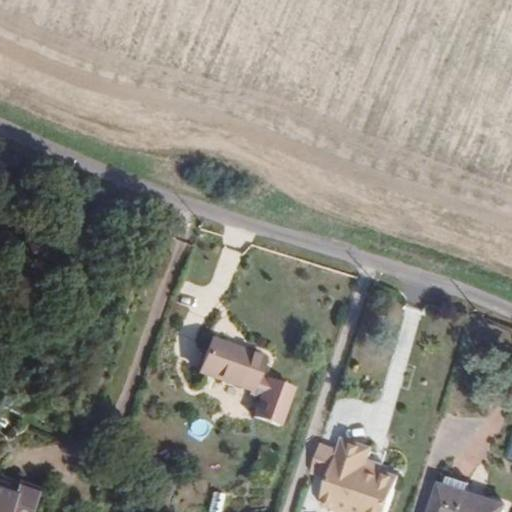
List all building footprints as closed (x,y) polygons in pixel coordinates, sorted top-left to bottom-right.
[(291,415),(305,376),(267,363),(273,348),(224,330),(213,361),(261,378),(259,384),(271,388),(264,406),(291,415)] [(393,511),(410,462),(377,451),(383,432),(353,423),(330,490),(393,511)] [(277,474),(288,442),(272,437),(261,469),(277,474)] [(510,511),(511,507),(511,489),(477,477),(480,469),(459,462),(456,470),(451,469),(436,511),(510,511)] [(0,511),(8,511),(11,506),(28,511),(29,511),(37,490),(18,483),(19,481),(0,474),(0,511)]
